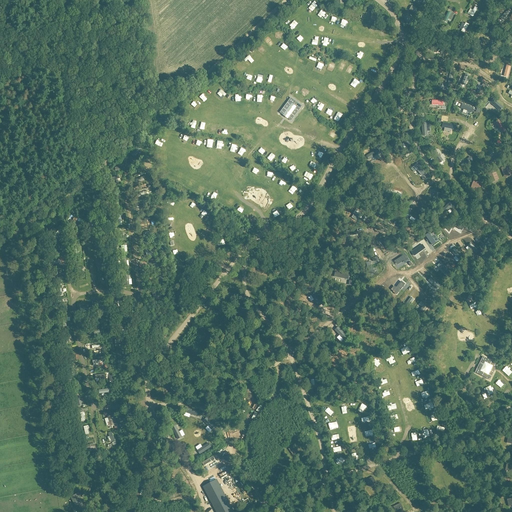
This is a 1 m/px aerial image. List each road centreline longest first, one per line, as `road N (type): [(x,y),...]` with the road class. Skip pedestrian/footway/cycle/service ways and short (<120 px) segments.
road 1 (track): [(288,0),(80,186),(0,243)]
road 2 (track): [(227,442),(251,404),(249,380),(394,269)]
road 3 (track): [(148,376),(137,359),(138,290),(75,295)]
road 4 (track): [(138,290),(121,176),(150,160)]
road 5 (track): [(489,222),(406,275),(422,292)]
